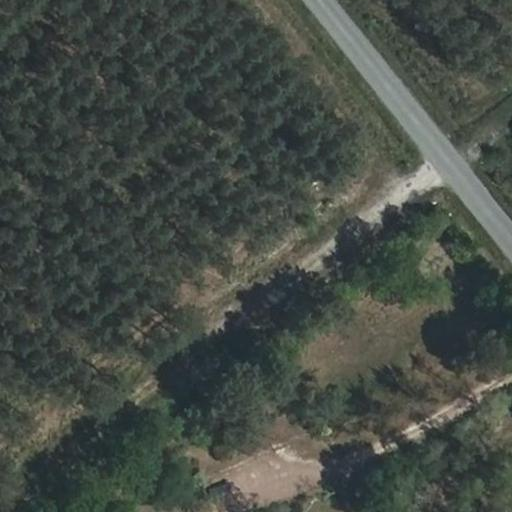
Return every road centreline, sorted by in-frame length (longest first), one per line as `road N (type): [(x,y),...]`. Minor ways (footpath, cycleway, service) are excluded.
road 1 (track): [(511,120),(12,511)]
road 2 (tertiary): [(511,239),(322,0)]
